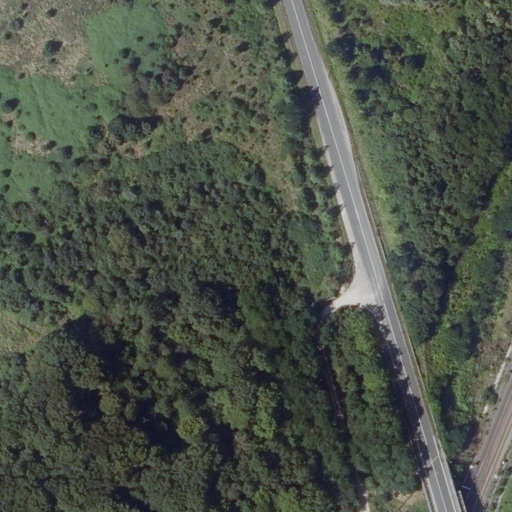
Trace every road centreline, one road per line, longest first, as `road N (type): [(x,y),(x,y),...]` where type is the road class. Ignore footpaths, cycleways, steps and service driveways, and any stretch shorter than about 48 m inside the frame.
road 1 (secondary): [(290,0),(446,511)]
road 2 (track): [(363,511),(317,340),(334,306),(378,287)]
